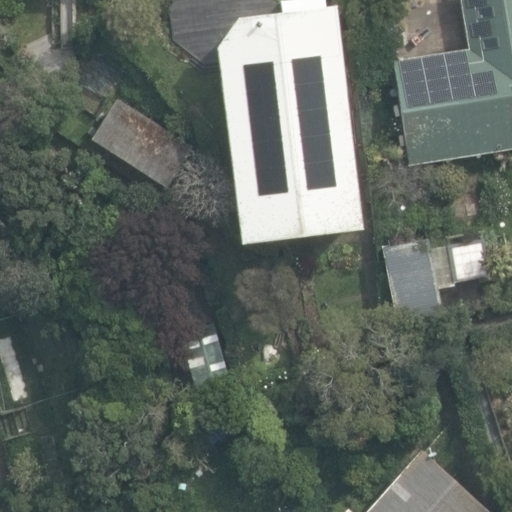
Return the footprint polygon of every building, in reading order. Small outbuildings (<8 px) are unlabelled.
[(356,222),(330,0),(300,0),(231,8),(211,38),(234,236),(356,222)] [(388,50),(403,156),(511,139),(511,129),(511,120),(511,0),(457,0),(463,40),(388,50)] [(91,138),(154,176),(179,135),(116,97),(91,138)] [(381,236),(393,299),(432,292),(420,229),(381,236)] [(492,511),(420,446),(359,511),(492,511)]
